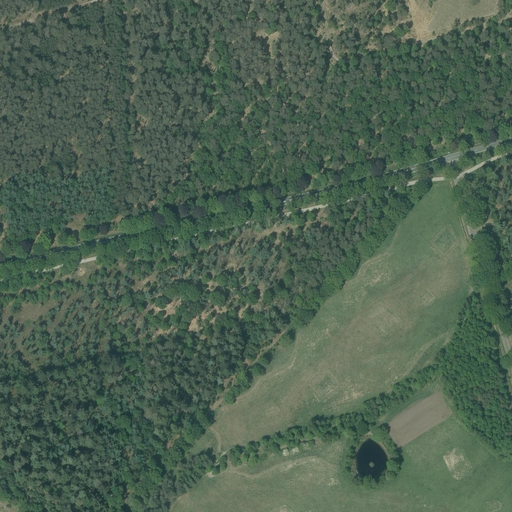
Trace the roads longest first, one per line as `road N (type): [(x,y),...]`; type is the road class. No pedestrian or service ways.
road 1 (secondary): [(0,269),(449,157)]
road 2 (track): [(511,21),(329,61),(320,0)]
road 3 (tertiary): [(511,367),(449,157)]
